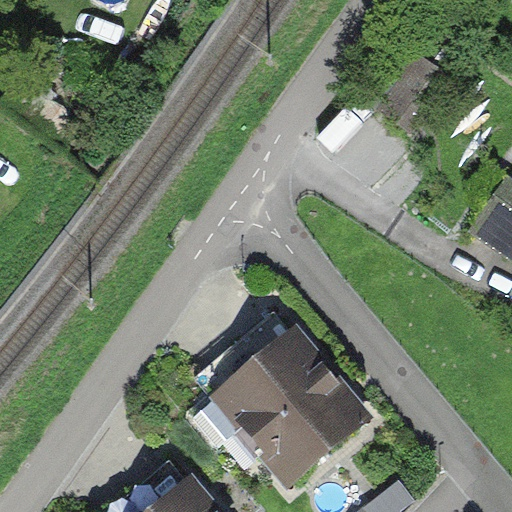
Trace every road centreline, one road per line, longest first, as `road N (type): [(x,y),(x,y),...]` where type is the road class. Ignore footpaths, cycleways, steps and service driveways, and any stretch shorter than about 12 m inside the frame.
road 1 (residential): [(242,198),(511,505)]
road 2 (residential): [(20,511),(242,198)]
road 3 (residential): [(242,198),(378,0)]
